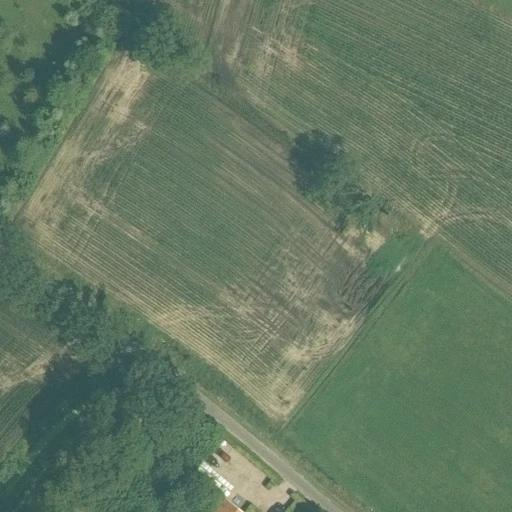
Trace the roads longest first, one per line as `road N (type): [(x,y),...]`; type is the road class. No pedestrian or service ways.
road 1 (unclassified): [(342,511),(0,252)]
road 2 (track): [(176,384),(93,451),(38,511)]
